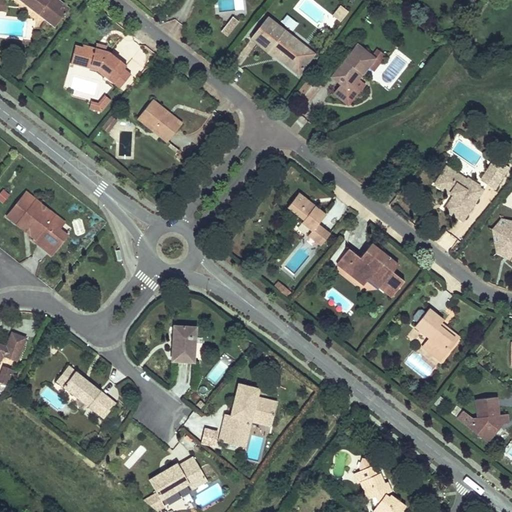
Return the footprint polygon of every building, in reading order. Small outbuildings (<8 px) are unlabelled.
[(18,0),(45,21),(50,13),(58,20),(68,8),(57,0),(18,0)] [(347,11),(341,6),(337,11),(343,16),(347,11)] [(343,16),(337,11),(333,16),(339,21),(343,16)] [(58,20),(50,13),(45,21),(52,27),(58,20)] [(231,17),(221,33),(229,38),(238,21),(231,17)] [(313,54),(267,17),(249,39),(273,58),(274,56),(276,53),(281,57),(279,60),(297,74),(313,54)] [(80,47),(73,45),(69,59),(96,66),(94,70),(112,84),(122,69),(125,66),(106,51),(103,50),(93,48),(81,45),(80,47)] [(384,56),(378,51),(373,57),(357,45),(331,78),(340,86),(334,94),(347,105),(358,91),(349,84),(359,72),(362,75),(368,68),(374,59),(378,63),(384,56)] [(96,66),(69,59),(68,63),(94,70),(96,66)] [(372,71),(378,63),(374,59),(368,68),(372,71)] [(129,74),(122,69),(112,84),(118,88),(129,74)] [(358,91),(363,85),(357,81),(362,75),(359,72),(349,84),(358,91)] [(318,86),(307,78),(295,93),(306,102),(318,86)] [(108,100),(103,96),(97,104),(99,112),(108,100)] [(181,123),(152,99),(136,120),(166,143),(181,123)] [(97,104),(89,102),(87,109),(99,112),(97,104)] [(109,116),(101,129),(109,134),(117,121),(109,116)] [(501,165),(494,160),(480,182),(487,187),(501,165)] [(509,170),(501,165),(487,187),(494,191),(509,170)] [(483,192),(446,167),(436,183),(453,193),(451,195),(455,198),(446,212),(463,223),(483,192)] [(453,193),(436,183),(434,186),(451,196),(451,195),(453,193)] [(0,201),(3,204),(11,196),(4,189),(0,193),(0,201)] [(27,190),(8,215),(18,223),(21,220),(31,228),(29,231),(36,237),(34,239),(53,254),(65,237),(52,228),(56,224),(58,226),(63,219),(55,213),(52,217),(34,202),(37,198),(27,190)] [(310,204),(298,194),(286,209),(303,222),(300,225),(310,232),(307,237),(319,246),(328,234),(316,225),(324,215),(313,207),(311,209),(308,206),(310,204)] [(391,199),(385,194),(382,198),(388,203),(391,199)] [(37,198),(34,202),(52,217),(55,213),(37,198)] [(495,253),(511,261),(511,220),(500,218),(491,229),(495,253)] [(21,220),(18,223),(29,231),(31,228),(21,220)] [(52,228),(65,237),(68,234),(58,226),(56,224),(52,228)] [(449,252),(458,240),(445,230),(435,242),(449,252)] [(396,266),(369,244),(359,258),(347,249),(335,264),(361,285),(365,279),(371,278),(380,284),(377,288),(390,298),(402,281),(391,273),(396,266)] [(380,284),(371,278),(365,279),(377,288),(380,284)] [(278,293),(282,287),(277,283),(273,288),(278,293)] [(289,293),(282,287),(278,293),(285,298),(289,293)] [(443,321),(427,309),(413,327),(427,338),(422,344),(438,358),(444,350),(447,353),(455,342),(438,328),(440,324),(443,321)] [(178,323),(175,359),(198,360),(200,325),(178,323)] [(458,338),(440,324),(438,328),(455,342),(458,338)] [(0,356),(2,356),(3,352),(19,355),(23,329),(8,326),(5,341),(0,339),(0,356)] [(438,358),(422,344),(420,347),(439,363),(447,353),(444,350),(438,358)] [(69,365),(57,381),(104,419),(117,403),(69,365)] [(2,366),(0,373),(0,382),(9,385),(13,369),(2,366)] [(229,412),(222,438),(244,444),(251,418),(254,419),(264,421),(266,414),(277,417),(281,401),(259,396),(262,386),(242,381),(237,401),(241,402),(238,415),(233,413),(229,412)] [(498,414),(496,396),(475,399),(477,416),(472,418),(463,412),(458,419),(468,427),(482,438),(489,431),(492,434),(497,426),(493,423),(496,420),(500,424),(507,423),(506,413),(498,414)] [(266,414),(264,421),(275,424),(277,417),(266,414)] [(251,418),(244,444),(248,445),(254,419),(251,418)] [(213,448),(217,431),(204,428),(200,444),(213,448)] [(492,434),(489,431),(482,438),(487,441),(492,434)] [(164,471),(153,478),(165,498),(193,482),(196,487),(210,479),(196,455),(182,464),(180,461),(168,468),(171,473),(167,475),(164,471)] [(377,465),(372,467),(375,476),(381,473),(377,465)] [(372,467),(361,471),(365,480),(360,482),(368,499),(374,496),(379,504),(373,511),(374,511),(401,511),(406,507),(390,495),(389,497),(385,495),(383,488),(385,482),(381,473),(375,476),(372,467)] [(361,471),(354,474),(358,483),(360,482),(365,480),(361,471)] [(383,488),(385,495),(392,492),(390,485),(383,488)]
